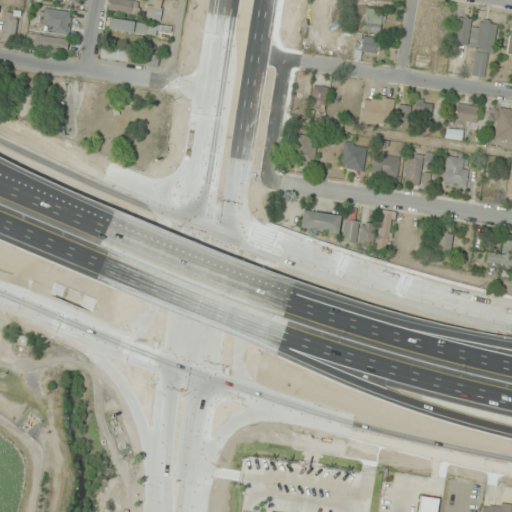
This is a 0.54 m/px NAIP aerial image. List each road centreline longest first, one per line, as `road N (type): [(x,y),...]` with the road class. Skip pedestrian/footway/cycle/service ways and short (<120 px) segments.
road 1 (secondary): [(511,313),(274,240),(0,128)]
road 2 (secondary): [(0,298),(241,394),(511,464)]
road 3 (secondary): [(192,376),(210,339),(261,0)]
road 4 (secondary): [(220,0),(174,333),(192,376)]
road 5 (residential): [(511,218),(262,178),(282,56)]
road 6 (motorway): [(265,340),(343,375),(511,427)]
road 7 (residential): [(511,95),(254,52)]
road 8 (motorway): [(277,328),(511,400)]
road 9 (motorway): [(511,368),(291,301)]
road 10 (motorway): [(511,343),(291,301)]
road 11 (secondary): [(51,320),(110,372),(178,498)]
road 12 (residential): [(208,88),(0,55)]
road 13 (motorway): [(291,301),(111,222)]
road 14 (motorway): [(107,260),(277,328)]
road 15 (motorway): [(107,260),(265,340)]
road 16 (secondary): [(178,498),(233,417),(304,413)]
road 17 (secondary): [(176,511),(192,376)]
road 18 (motorway): [(111,222),(0,174)]
